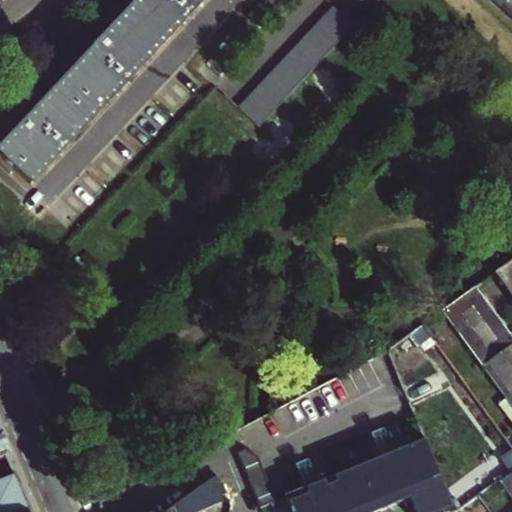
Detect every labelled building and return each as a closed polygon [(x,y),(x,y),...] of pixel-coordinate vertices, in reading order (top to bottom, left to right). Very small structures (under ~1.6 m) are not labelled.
[(0,160),(29,187),(204,0),(146,0),(0,156),(0,160)] [(511,0),(494,0),(511,16),(511,0)] [(253,128),(352,30),(332,11),(234,109),(253,128)] [(511,260),(495,273),(511,296),(511,260)] [(511,337),(475,288),(443,311),(511,405),(511,337)] [(0,458),(10,455),(0,432),(0,458)] [(451,511),(453,511),(424,444),(283,503),(281,500),(273,503),(268,505),(269,506),(271,511),(451,511)] [(258,510),(269,506),(268,505),(273,503),(255,459),(243,452),(235,455),(258,510)] [(146,479),(138,458),(119,465),(128,488),(146,479)] [(0,511),(32,511),(16,471),(0,477),(0,511)] [(511,472),(500,481),(511,497),(511,472)] [(200,511),(221,504),(218,498),(224,495),(217,477),(168,511),(200,511)] [(148,483),(110,498),(115,511),(149,511),(158,508),(148,483)]
